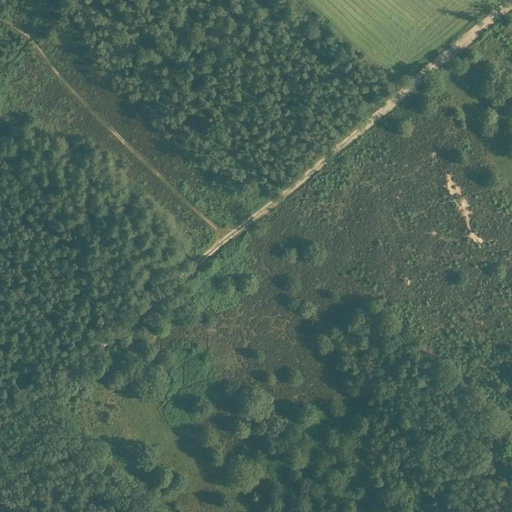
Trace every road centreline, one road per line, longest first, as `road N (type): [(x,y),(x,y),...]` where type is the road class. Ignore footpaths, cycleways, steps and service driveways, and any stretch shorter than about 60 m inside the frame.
road 1 (track): [(226,242),(511,5)]
road 2 (track): [(226,242),(0,20)]
road 3 (track): [(0,426),(226,242)]
